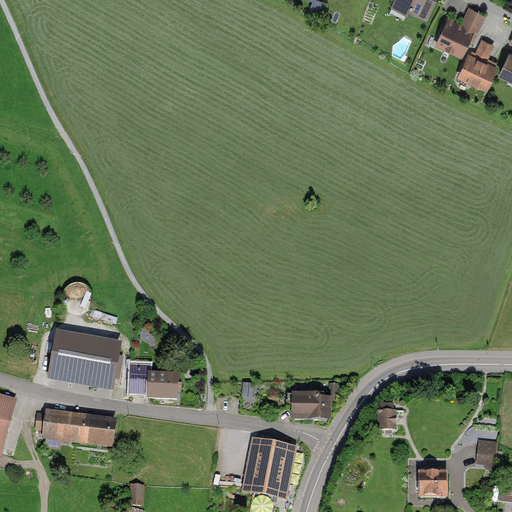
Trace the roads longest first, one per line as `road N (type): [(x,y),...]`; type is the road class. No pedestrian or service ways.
road 1 (track): [(208,417),(217,369),(133,280),(0,0)]
road 2 (unclassified): [(0,382),(300,432),(332,448)]
road 3 (secondary): [(332,448),(390,376),(422,366),(511,364)]
